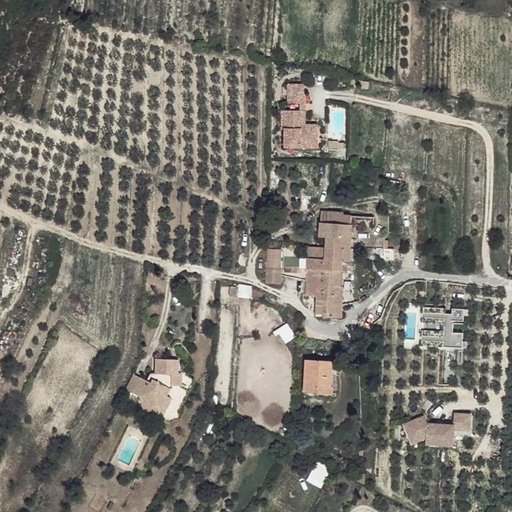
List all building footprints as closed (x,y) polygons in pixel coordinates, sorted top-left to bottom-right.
[(288,102),(288,121),(297,121),(297,112),(305,112),(306,102),(288,102)] [(297,112),(297,121),(300,121),(305,121),(305,112),(297,112)] [(305,121),(300,121),(300,128),(300,143),(298,143),(298,147),(312,147),(312,154),(317,154),(317,142),(305,142),(305,121)] [(300,143),(300,128),(281,128),(282,147),(285,147),(285,165),(317,165),(317,154),(312,154),(312,147),(298,147),(298,143),(300,143)] [(326,237),(326,247),(349,250),(350,217),(342,216),(342,212),(328,212),(327,222),(320,222),(320,236),(326,237)] [(383,234),(378,234),(377,248),(383,248),(385,248),(386,240),(383,239),(383,234)] [(283,246),(269,245),(267,265),(266,275),(280,277),(282,266),(281,266),(283,246)] [(326,247),(308,245),(308,258),(342,262),(349,263),(349,250),(326,247)] [(342,262),(308,258),(306,294),(317,295),(316,314),(324,314),(324,317),(341,318),(342,262)] [(251,283),(238,281),(237,293),(250,295),(251,283)] [(444,310),(422,308),(421,346),(443,347),(443,342),(451,343),(451,348),(465,348),(466,343),(462,343),(462,334),(459,334),(459,324),(462,325),(463,316),(467,316),(467,311),(452,310),(452,315),(444,314),(444,310)] [(275,330),(284,345),(296,337),(287,323),(275,330)] [(331,361),(304,359),(302,393),(316,394),(317,386),(325,387),(331,361)] [(179,361),(155,360),(154,375),(148,385),(141,400),(143,417),(159,410),(169,414),(164,428),(173,432),(182,425),(183,419),(193,387),(189,377),(178,377),(179,361)] [(128,394),(135,397),(142,383),(136,379),(128,394)] [(148,385),(142,383),(135,397),(141,400),(148,385)] [(159,410),(143,417),(164,428),(169,414),(159,410)] [(426,417),(406,425),(413,442),(454,444),(455,429),(471,429),(472,414),(455,413),(454,424),(428,422),(426,417)] [(316,460),(307,482),(322,489),(331,466),(316,460)]
